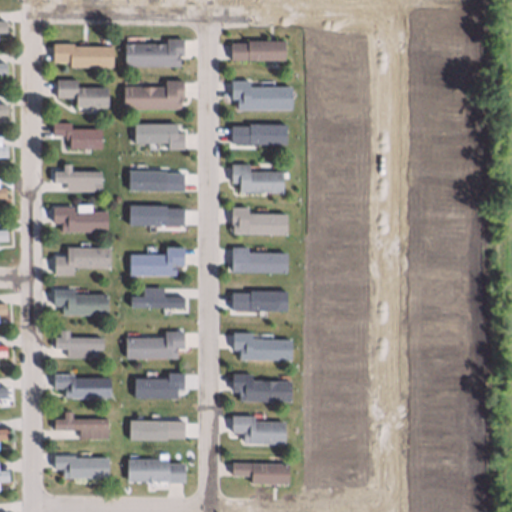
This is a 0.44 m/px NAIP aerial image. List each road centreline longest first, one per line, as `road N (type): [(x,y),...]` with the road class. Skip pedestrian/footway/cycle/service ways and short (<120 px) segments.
road 1 (residential): [(31,511),(27,12)]
road 2 (residential): [(211,508),(206,14)]
road 3 (residential): [(253,508),(31,505)]
road 4 (residential): [(27,12),(246,14)]
